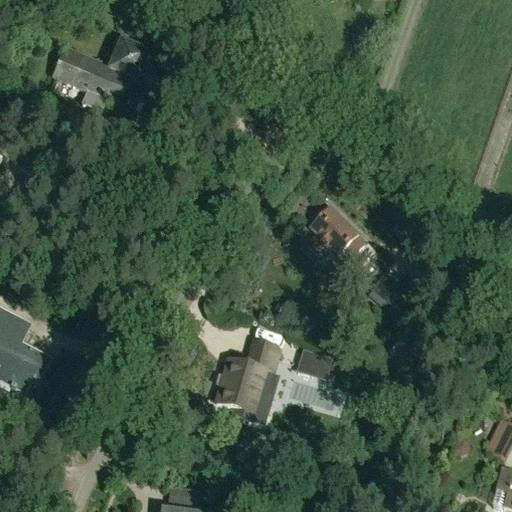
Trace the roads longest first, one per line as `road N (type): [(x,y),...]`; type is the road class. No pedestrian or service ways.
road 1 (residential): [(74,511),(174,310),(314,102)]
road 2 (residential): [(511,287),(314,102)]
road 3 (residential): [(314,102),(225,27),(179,0)]
